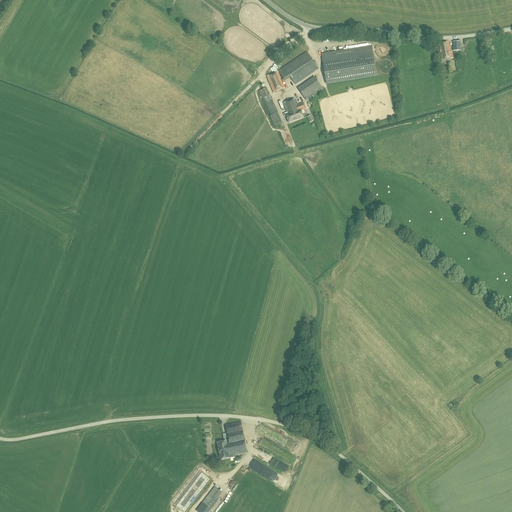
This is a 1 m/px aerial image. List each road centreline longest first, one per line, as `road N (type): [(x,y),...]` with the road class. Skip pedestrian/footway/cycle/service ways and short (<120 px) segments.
road 1 (unclassified): [(403,511),(326,444),(255,418),(119,419),(0,438)]
road 2 (unclassified): [(511,28),(450,37),(322,28),(265,0)]
